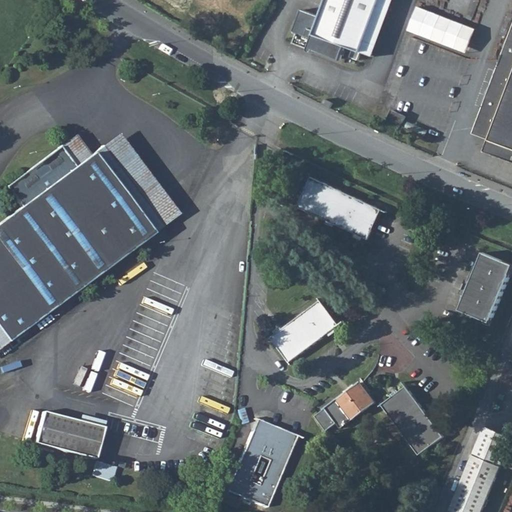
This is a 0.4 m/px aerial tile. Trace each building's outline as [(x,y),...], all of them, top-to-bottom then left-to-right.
[(314,53),(315,51),(342,61),(347,49),(353,51),(351,59),(359,62),(362,54),(382,0),(327,0),(321,19),(303,12),(297,28),(295,34),(298,35),(294,45),(298,47),(302,46),(309,49),(309,52),(309,53),(312,55),(314,54),(314,53)] [(382,0),(362,54),(374,59),(395,0),(382,0)] [(469,53),(479,28),(420,6),(410,30),(469,53)] [(511,35),(475,135),(492,141),(487,153),(511,162),(511,35)] [(80,52),(87,56),(93,46),(86,42),(80,52)] [(71,141),(60,149),(69,160),(79,153),(71,141)] [(103,148),(85,161),(144,242),(162,229),(103,148)] [(0,223),(0,334),(6,343),(144,242),(85,161),(79,153),(69,160),(60,149),(7,188),(22,208),(0,223)] [(385,212),(314,178),(300,208),(371,241),(385,212)] [(464,312),(494,325),(511,286),(511,264),(490,255),(464,312)] [(270,337),(289,361),(339,323),(320,298),(270,337)] [(327,406),(342,427),(376,401),(360,381),(327,406)] [(382,403),(420,453),(445,434),(407,384),(399,390),(397,388),(390,393),(392,395),(382,403)] [(342,427),(327,406),(315,415),(331,436),(342,427)] [(29,443),(60,450),(82,456),(87,457),(90,458),(98,426),(38,411),(29,443)] [(254,419),(250,429),(253,430),(255,424),(269,429),(271,426),(254,419)] [(224,491),(264,507),(294,436),(271,426),(269,429),(255,424),(253,430),(250,429),(224,491)] [(473,456),(447,510),(450,511),(480,511),(500,468),(473,456)] [(92,458),(89,473),(109,478),(112,463),(92,458)] [(238,501),(213,491),(212,498),(235,508),(238,501)]
